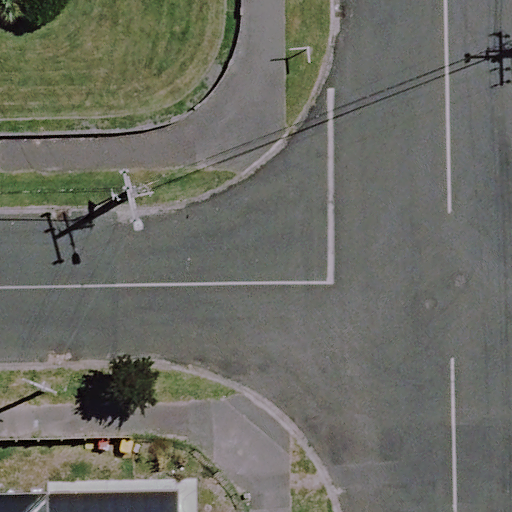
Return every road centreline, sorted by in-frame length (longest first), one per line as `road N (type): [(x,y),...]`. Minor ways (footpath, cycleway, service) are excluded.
road 1 (residential): [(0,293),(451,283)]
road 2 (residential): [(445,0),(451,283)]
road 3 (residential): [(451,283),(456,511)]
